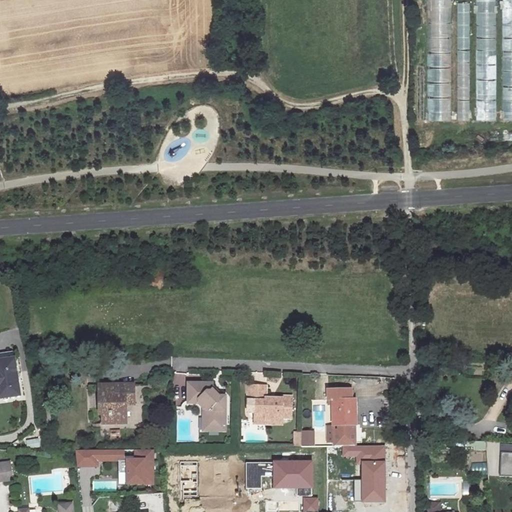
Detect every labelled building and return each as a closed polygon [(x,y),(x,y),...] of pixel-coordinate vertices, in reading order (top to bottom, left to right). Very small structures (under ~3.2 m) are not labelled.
[(451,120),(449,0),(428,0),(429,120),(451,120)] [(477,0),(477,120),(495,120),(495,0),(477,0)] [(458,120),(470,120),(469,2),(457,2),(458,120)] [(0,388),(0,358),(17,356),(16,349),(0,351),(0,394),(1,394),(0,388)] [(22,393),(17,356),(0,358),(0,388),(1,394),(1,396),(22,393)] [(203,408),(203,418),(208,419),(208,426),(219,426),(219,423),(225,423),(225,397),(218,397),(212,390),(212,383),(192,383),(192,387),(187,387),(187,401),(198,401),(198,404),(203,408)] [(99,386),(99,415),(102,415),(102,423),(125,423),(125,405),(133,404),(133,385),(99,386)] [(265,420),(282,420),(282,419),(291,419),(291,397),(282,397),(282,399),(274,399),(274,402),(268,402),(269,401),(265,401),(266,386),(247,386),(247,402),(254,402),(254,412),(254,424),(265,424),(265,420)] [(354,388),(327,388),(327,404),(330,404),(331,426),(334,426),(334,445),(342,445),(355,445),(355,425),(358,425),(357,398),(354,398),(354,388)] [(203,431),(225,431),(225,426),(225,423),(219,423),(219,426),(208,426),(208,419),(203,418),(203,431)] [(314,447),(314,432),(302,432),(302,447),(314,447)] [(361,462),(385,462),(385,445),(355,445),(342,445),(342,456),(356,456),(356,462),(361,462)] [(155,449),(135,450),(135,458),(128,458),(128,485),(155,485),(155,449)] [(78,468),(100,467),(99,462),(120,462),(120,460),(126,460),(126,450),(76,450),(78,468)] [(511,452),(500,452),(499,477),(511,477),(511,452)] [(312,488),(312,460),(273,460),(273,488),(312,488)] [(198,463),(181,462),(180,500),(198,500),(198,463)] [(362,503),(386,503),(385,462),(361,462),(362,503)] [(0,482),(13,480),(10,464),(0,465),(0,482)]
